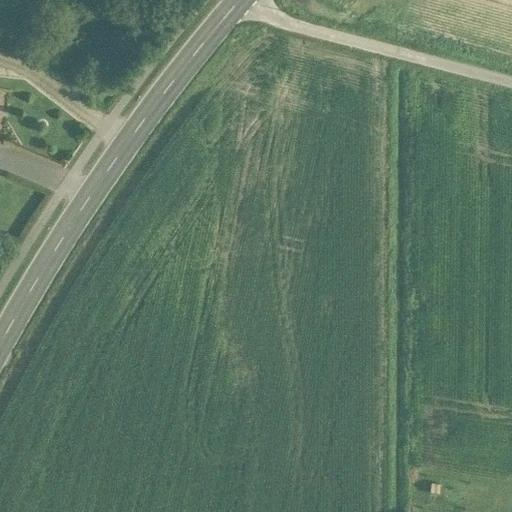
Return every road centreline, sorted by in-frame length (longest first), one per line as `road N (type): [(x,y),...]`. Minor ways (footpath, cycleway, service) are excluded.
road 1 (secondary): [(0,345),(132,136),(241,0)]
road 2 (track): [(511,85),(235,6)]
